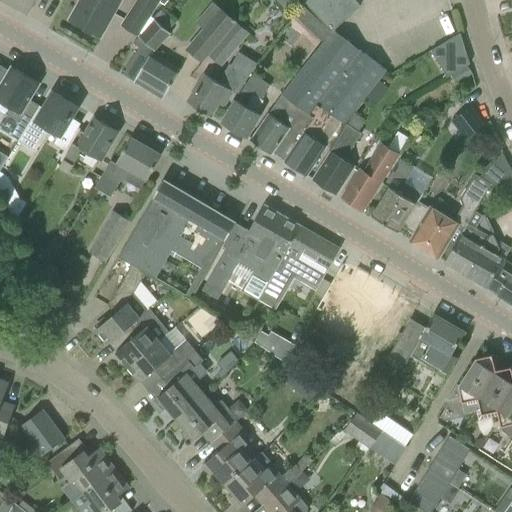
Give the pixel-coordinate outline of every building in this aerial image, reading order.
[(0,0),(27,15),(35,0),(0,0)] [(73,0),(78,2),(71,14),(80,20),(77,24),(83,27),(82,30),(95,37),(96,35),(99,36),(119,0),(73,0)] [(137,0),(121,27),(137,36),(158,2),(165,6),(170,0),(137,0)] [(334,30),(359,7),(354,0),(307,0),(304,2),(328,29),(329,30),(321,41),(323,43),(282,96),(270,114),(269,113),(262,124),(250,140),(269,153),(347,40),(334,30)] [(309,29),(321,41),(329,30),(328,29),(304,7),(296,17),(296,18),(293,22),(305,34),(309,29)] [(140,47),(124,75),(163,98),(180,70),(151,52),(175,25),(160,11),(153,19),(154,21),(148,29),(134,44),(140,47)] [(201,61),(234,22),(221,11),(205,30),(188,49),(201,61)] [(227,32),(208,54),(221,64),(240,43),(227,32)] [(469,64),(460,33),(431,50),(447,77),(450,75),(466,66),(469,64)] [(347,40),(269,153),(272,155),(273,152),(285,160),(319,107),(332,115),(346,124),(374,87),(386,71),(347,40)] [(205,74),(188,102),(210,117),(219,104),(223,107),(232,93),(237,96),(256,64),(238,53),(231,66),(228,64),(222,74),(217,82),(210,78),(205,74)] [(0,84),(8,71),(0,65),(0,84)] [(0,129),(19,140),(40,106),(30,101),(40,84),(11,66),(8,71),(0,84),(0,101),(11,108),(7,114),(6,113),(0,123),(0,129)] [(466,66),(450,75),(455,84),(471,74),(466,66)] [(235,102),(233,106),(222,123),(247,137),(259,117),(246,109),(253,95),(262,100),(271,86),(253,75),(244,89),(244,90),(236,103),(235,102)] [(40,106),(19,140),(35,150),(48,128),(59,135),(54,143),(65,150),(80,124),(71,118),(78,107),(54,92),(44,109),(40,106)] [(285,160),(284,161),(306,176),(326,146),(316,140),(332,115),(319,107),(285,160)] [(469,107),(451,122),(466,140),(484,126),(469,107)] [(332,154),(314,181),(334,194),(352,165),(344,160),(358,138),(360,134),(358,133),(365,121),(354,114),(347,125),(344,128),(329,152),(332,154)] [(64,160),(59,168),(68,174),(73,166),(80,154),(84,157),(87,153),(100,161),(119,130),(110,125),(110,126),(95,117),(85,133),(81,130),(70,148),(63,160),(64,160)] [(342,199),(361,211),(396,156),(402,147),(408,138),(398,132),(389,147),(386,146),(382,143),(364,171),(361,169),(342,199)] [(113,160),(96,189),(110,197),(120,180),(123,182),(130,170),(147,180),(161,155),(132,138),(122,156),(118,162),(113,160)] [(388,190),(372,216),(397,232),(414,206),(416,202),(421,194),(404,183),(414,168),(412,167),(401,160),(384,187),(388,190)] [(0,191),(12,185),(8,178),(0,172),(0,191)] [(464,230),(475,212),(484,195),(490,185),(474,175),(460,199),(464,202),(452,222),(444,217),(429,208),(428,209),(416,202),(414,206),(397,232),(398,232),(402,226),(413,234),(409,241),(424,250),(439,259),(443,252),(449,256),(453,248),(448,244),(459,225),(464,230)] [(499,184),(508,199),(511,197),(511,180),(510,176),(499,184)] [(236,223),(163,181),(118,257),(131,265),(146,273),(175,290),(175,291),(191,300),(212,264),(222,246),(230,232),(236,223)] [(19,199),(7,205),(15,222),(17,219),(27,203),(19,199)] [(226,249),(202,290),(203,291),(204,289),(218,297),(239,262),(254,271),(244,288),(260,297),(261,295),(275,269),(283,256),(288,248),(300,226),(264,205),(260,212),(254,222),(249,231),(236,223),(230,232),(222,246),(226,249)] [(90,255),(104,262),(128,220),(114,212),(90,255)] [(453,248),(449,256),(445,263),(466,275),(489,238),(476,229),(483,216),(475,212),(464,230),(455,249),(453,248)] [(489,238),(466,275),(487,288),(503,261),(511,248),(502,243),(498,249),(493,237),(495,235),(487,218),(486,219),(485,215),(483,216),(476,229),(489,238)] [(275,269),(261,295),(273,302),(292,270),(313,283),(317,276),(319,277),(322,279),(327,270),(330,266),(340,249),(300,226),(288,248),(283,256),(275,269)] [(511,305),(511,265),(503,261),(487,288),(498,294),(497,296),(511,305)] [(131,265),(107,305),(108,306),(115,314),(96,330),(109,345),(121,334),(140,318),(149,310),(135,293),(146,273),(131,265)] [(335,276),(313,314),(337,328),(334,333),(355,345),(342,367),(372,385),(370,389),(377,393),(393,365),(386,361),(373,353),(376,336),(376,334),(376,332),(376,330),(376,329),(375,327),(373,326),(372,325),(371,324),(348,310),(354,300),(384,317),(395,298),(358,277),(353,286),(335,276)] [(164,286),(161,289),(162,294),(166,295),(169,292),(168,288),(164,286)] [(175,291),(175,290),(165,299),(170,305),(180,296),(175,291)] [(115,353),(128,368),(160,341),(151,330),(160,322),(149,310),(140,318),(121,334),(128,343),(115,353)] [(392,312),(388,320),(402,328),(406,320),(392,312)] [(465,332),(434,315),(426,328),(410,357),(422,364),(422,367),(430,372),(438,368),(449,375),(458,359),(452,355),(465,332)] [(410,357),(426,328),(410,319),(386,361),(393,365),(400,369),(407,355),(410,357)] [(269,337),(262,348),(272,355),(282,339),(271,333),(269,337)] [(160,341),(128,368),(140,382),(156,368),(164,377),(186,358),(195,350),(186,340),(171,354),(160,341)] [(166,407),(176,419),(205,395),(195,384),(208,372),(200,364),(204,361),(195,350),(186,358),(164,377),(162,379),(165,377),(172,385),(155,400),(163,410),(166,407)] [(476,411),(481,409),(478,399),(496,371),(492,355),(477,359),(476,359),(465,376),(458,387),(457,386),(449,400),(461,398),(462,403),(465,413),(476,411)] [(324,369),(319,356),(303,362),(308,376),(324,369)] [(498,411),(511,388),(511,369),(511,367),(496,371),(478,399),(481,409),(481,411),(476,412),(478,421),(499,417),(498,414),(498,411)] [(0,436),(3,437),(7,426),(14,407),(1,403),(8,384),(0,381),(0,436)] [(509,436),(511,435),(511,388),(498,411),(498,414),(499,417),(501,427),(502,432),(509,436)] [(203,434),(210,443),(236,421),(248,411),(239,401),(228,411),(220,402),(215,407),(205,395),(176,419),(186,430),(182,433),(191,443),(203,434)] [(43,455),(64,439),(42,410),(21,426),(43,455)] [(344,431),(369,448),(380,431),(355,414),(344,431)] [(245,450),(254,441),(236,421),(210,443),(218,452),(202,466),(210,476),(215,472),(224,484),(253,460),(245,450)] [(380,431),(369,448),(394,464),(405,447),(380,431)] [(442,448),(463,461),(470,450),(449,437),(442,448)] [(76,479),(84,490),(113,469),(99,450),(91,455),(79,439),(47,463),(60,480),(67,475),(72,482),(76,479)] [(476,441),(472,447),(478,450),(484,442),(481,440),(476,441)] [(442,448),(435,459),(456,472),(458,470),(463,461),(442,448)] [(254,495),(262,505),(289,484),(303,472),(297,465),(284,478),(273,464),(263,452),(253,460),(224,484),(234,495),(229,499),(238,509),(254,495)] [(435,459),(428,469),(449,483),(456,472),(435,459)] [(127,488),(113,469),(84,490),(93,501),(89,504),(94,511),(93,511),(130,511),(132,510),(120,494),(127,488)] [(428,469),(421,480),(443,494),(449,484),(449,483),(428,469)] [(449,483),(449,484),(458,489),(466,475),(458,470),(456,472),(449,483)] [(303,472),(262,505),(268,511),(307,511),(308,507),(290,485),(303,472)] [(421,480),(414,491),(436,505),(440,498),(443,494),(421,480)] [(443,494),(440,498),(450,504),(458,490),(458,489),(449,484),(443,494)] [(423,511),(430,511),(436,505),(414,491),(407,502),(423,511)] [(0,511),(8,511),(14,504),(7,498),(0,509),(0,511)] [(26,511),(15,502),(14,504),(8,511),(26,511)]
